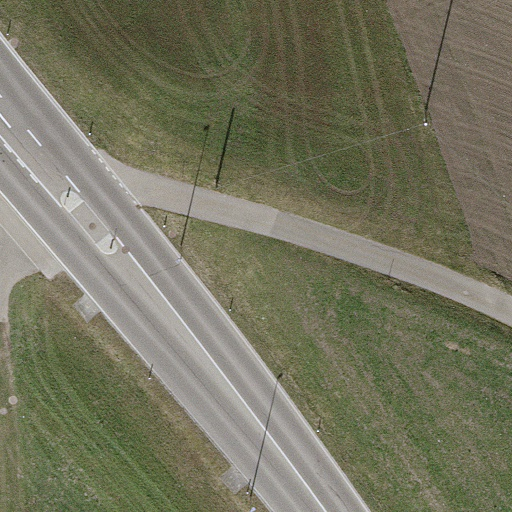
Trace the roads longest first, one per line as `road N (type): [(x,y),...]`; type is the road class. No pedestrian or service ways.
road 1 (track): [(511,319),(339,249),(130,184),(62,198)]
road 2 (secondary): [(62,198),(311,511)]
